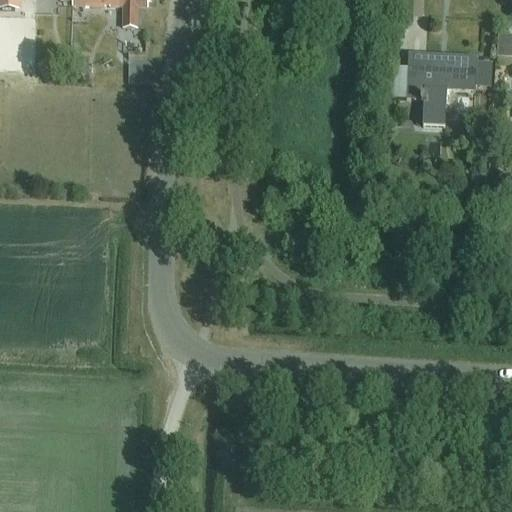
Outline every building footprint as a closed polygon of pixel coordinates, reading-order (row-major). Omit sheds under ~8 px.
[(0,0),(0,12),(20,12),(20,0),(0,0)] [(148,1),(153,1),(153,0),(72,0),(72,6),(124,8),(123,29),(137,29),(137,8),(147,8),(148,1)] [(476,94),(478,59),(409,56),(407,103),(422,103),(422,107),(425,107),(424,128),(446,129),(447,93),(476,94)] [(38,68),(37,72),(43,82),(47,83),(56,78),(57,74),(51,64),(46,63),(38,68)] [(472,173),(471,199),(488,199),(489,174),(472,173)]
